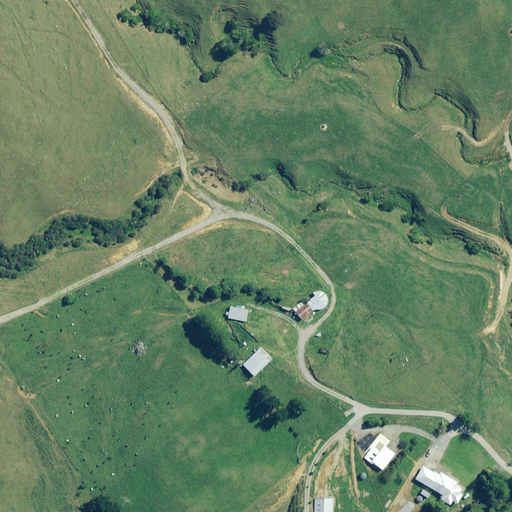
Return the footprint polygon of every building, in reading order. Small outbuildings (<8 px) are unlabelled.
[(283,306),(281,310),(298,316),(301,320),(315,310),(322,310),(331,303),(323,292),(316,291),(313,294),(315,297),(304,305),(301,302),(293,309),(294,311),(283,306)] [(231,304),(230,307),(229,313),(226,313),(225,315),(228,316),(228,318),(246,322),(248,311),(243,310),(244,307),(231,304)] [(272,359),(261,348),(243,366),(255,377),(272,359)] [(395,455),(379,442),(366,458),(382,471),(395,455)] [(454,509),(463,494),(460,493),(462,489),(455,485),(457,482),(441,473),(439,476),(423,466),(416,480),(442,495),(440,500),(450,505),(449,506),(454,509)] [(332,511),(333,499),(315,499),(314,511),(332,511)]
